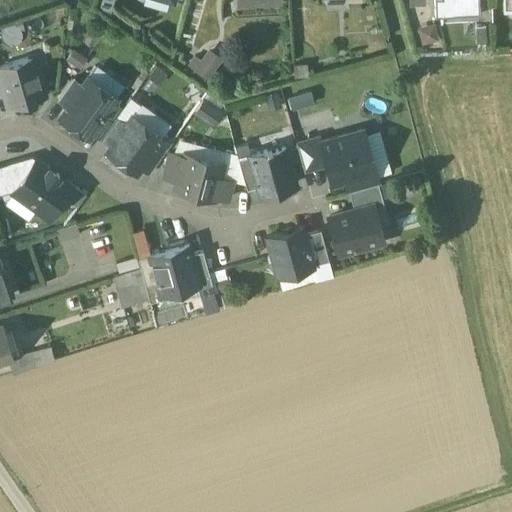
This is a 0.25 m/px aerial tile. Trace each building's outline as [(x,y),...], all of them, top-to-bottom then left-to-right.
[(480,14),(480,0),(433,0),(434,12),(435,16),(480,14)] [(419,23),(421,42),(439,39),(436,21),(419,23)] [(220,59),(207,51),(200,62),(193,57),(186,66),(206,80),(220,59)] [(27,57),(0,64),(0,73),(1,79),(9,106),(43,96),(39,83),(41,79),(38,71),(36,69),(35,70),(35,69),(31,70),(27,57)] [(116,95),(88,76),(81,85),(67,105),(60,115),(88,135),(112,101),(116,95)] [(71,78),(57,98),(67,105),(81,85),(71,78)] [(223,115),(203,100),(193,113),(213,128),(223,115)] [(112,101),(91,130),(101,137),(114,118),(122,108),(112,101)] [(161,136),(131,115),(124,125),(110,144),(107,149),(136,170),(140,165),(161,136)] [(114,118),(101,137),(110,144),(124,125),(114,118)] [(374,171),(362,128),(321,139),(327,164),(332,182),(346,179),(374,171)] [(303,170),(327,164),(321,139),(320,135),(296,141),(303,170)] [(161,136),(140,165),(149,172),(170,143),(161,136)] [(284,147),(267,151),(266,149),(249,154),(258,185),(259,190),(276,185),(277,187),(294,183),(284,147)] [(223,162),(183,151),(181,155),(182,155),(176,178),(173,186),(214,197),(214,195),(227,198),(232,180),(219,176),(223,162)] [(181,155),(169,152),(163,175),(176,178),(182,155),(181,155)] [(249,154),(237,157),(246,188),(258,185),(249,154)] [(0,194),(12,191),(35,159),(31,157),(0,165),(0,194)] [(47,217),(71,185),(35,159),(12,191),(47,217)] [(377,182),(374,171),(346,179),(348,190),(377,182)] [(377,182),(348,190),(354,209),(372,204),(372,206),(383,203),(377,182)] [(354,209),(329,216),(334,233),(338,251),(382,239),(372,206),(372,204),(354,209)] [(76,223),(56,229),(59,241),(79,234),(76,223)] [(301,226),(266,235),(270,249),(267,254),(269,260),(274,262),(277,274),(312,264),(311,263),(303,233),(301,226)] [(144,228),(134,230),(140,254),(150,251),(144,228)] [(319,228),(303,233),(311,263),(328,259),(319,228)] [(188,243),(149,254),(160,292),(161,292),(197,282),(198,281),(191,253),(188,243)] [(202,249),(191,253),(198,281),(197,282),(198,287),(199,287),(211,284),(202,249)] [(149,254),(137,257),(149,297),(149,301),(162,297),(163,297),(161,292),(160,292),(149,254)] [(136,256),(116,262),(119,272),(139,266),(136,256)] [(149,297),(139,266),(119,272),(112,274),(121,306),(149,297)] [(0,298),(9,296),(0,267),(0,298)] [(197,282),(161,292),(163,297),(162,297),(164,303),(200,293),(199,287),(198,287),(197,282)] [(2,323),(0,323),(0,360),(7,358),(13,356),(2,323)] [(13,356),(7,358),(12,373),(54,360),(49,345),(13,356)]
